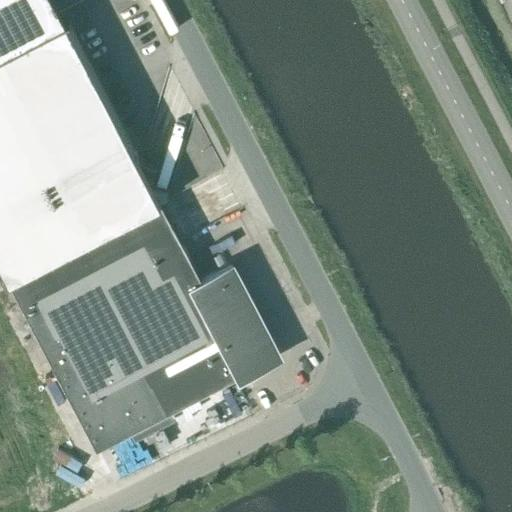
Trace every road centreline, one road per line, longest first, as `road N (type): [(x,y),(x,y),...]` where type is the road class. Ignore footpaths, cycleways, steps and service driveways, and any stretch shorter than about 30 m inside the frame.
road 1 (unclassified): [(368,383),(167,0)]
road 2 (unclassified): [(101,511),(368,383)]
road 3 (tertiary): [(511,212),(401,0)]
road 4 (unclassified): [(433,511),(368,383)]
